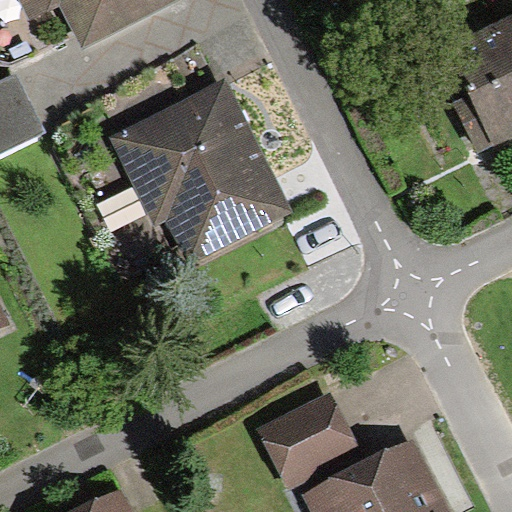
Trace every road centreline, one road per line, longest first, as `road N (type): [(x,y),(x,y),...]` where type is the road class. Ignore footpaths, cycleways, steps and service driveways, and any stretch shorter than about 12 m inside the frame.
road 1 (residential): [(412,291),(0,492)]
road 2 (residential): [(412,291),(262,0)]
road 3 (residential): [(511,487),(412,291)]
